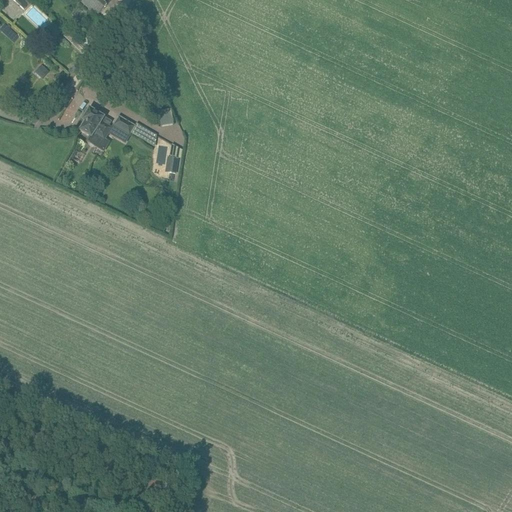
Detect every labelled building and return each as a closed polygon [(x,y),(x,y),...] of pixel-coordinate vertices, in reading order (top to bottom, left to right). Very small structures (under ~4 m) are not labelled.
[(12,0),(24,10),(31,3),(28,0),(12,0)] [(78,0),(97,16),(107,5),(100,0),(78,0)] [(62,32),(54,24),(46,32),(55,40),(62,32)] [(84,35),(78,45),(86,52),(93,41),(84,35)] [(86,123),(80,132),(91,138),(89,142),(96,146),(101,137),(106,140),(113,128),(109,126),(111,123),(90,110),(83,121),(86,123)] [(139,138),(144,129),(145,128),(136,123),(135,125),(118,116),(112,127),(130,137),(132,134),(139,138)] [(157,165),(166,164),(165,157),(156,158),(157,165)] [(176,174),(178,159),(167,157),(165,172),(176,174)]
